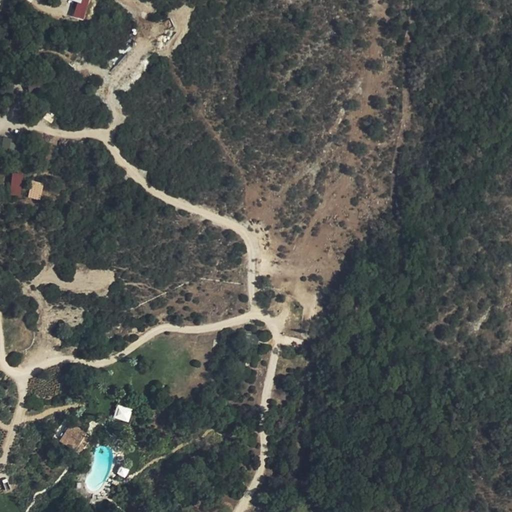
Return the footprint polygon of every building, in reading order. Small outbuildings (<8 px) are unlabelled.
[(89,0),(76,0),(71,16),(83,20),(89,0)] [(18,149),(19,138),(2,135),(0,147),(18,149)] [(22,195),(21,173),(10,173),(11,196),(22,195)] [(32,181),(28,197),(40,200),(43,184),(32,181)] [(302,348),(304,338),(289,335),(287,345),(302,348)] [(113,418),(128,423),(132,409),(117,404),(113,418)] [(79,452),(90,435),(71,423),(60,440),(79,452)]
